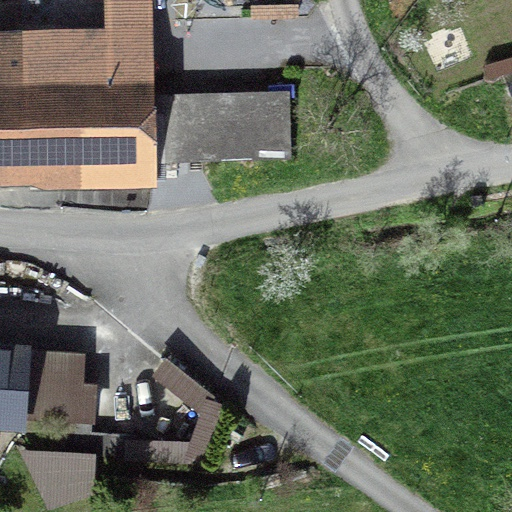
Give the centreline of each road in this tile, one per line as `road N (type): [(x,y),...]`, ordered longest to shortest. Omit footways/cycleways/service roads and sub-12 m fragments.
road 1 (unclassified): [(0,231),(251,208),(511,149)]
road 2 (track): [(427,169),(347,0)]
